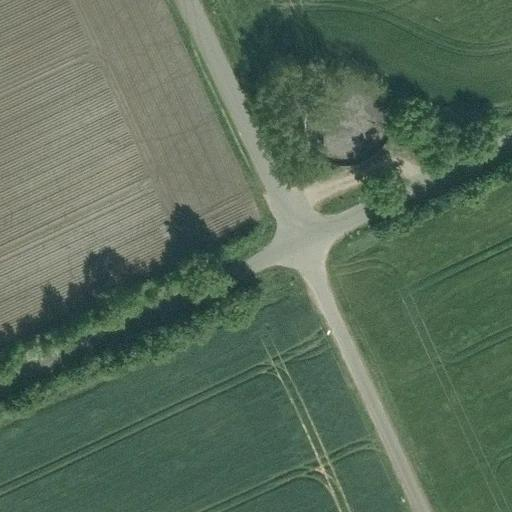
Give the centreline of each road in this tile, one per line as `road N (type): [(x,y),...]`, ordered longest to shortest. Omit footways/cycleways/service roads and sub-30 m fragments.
road 1 (unclassified): [(0,382),(301,244)]
road 2 (track): [(301,244),(425,511)]
road 3 (unclassified): [(188,0),(301,244)]
road 4 (unclassified): [(301,244),(511,145)]
